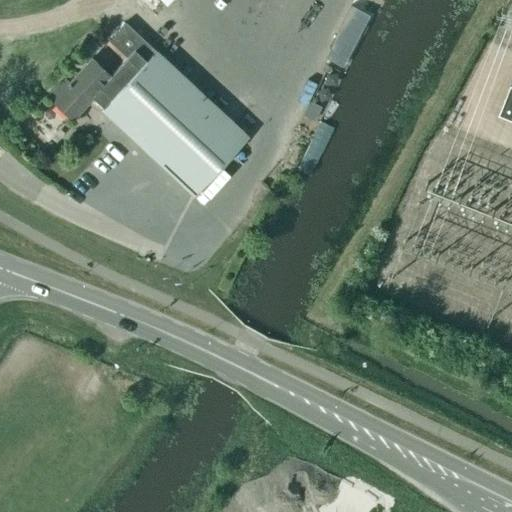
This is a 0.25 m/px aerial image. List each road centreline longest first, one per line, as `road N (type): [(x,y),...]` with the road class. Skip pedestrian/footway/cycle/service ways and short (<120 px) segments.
road 1 (trunk): [(287,391),(0,268)]
road 2 (trunk): [(511,492),(287,391)]
road 3 (trunk): [(287,391),(312,415),(489,511)]
